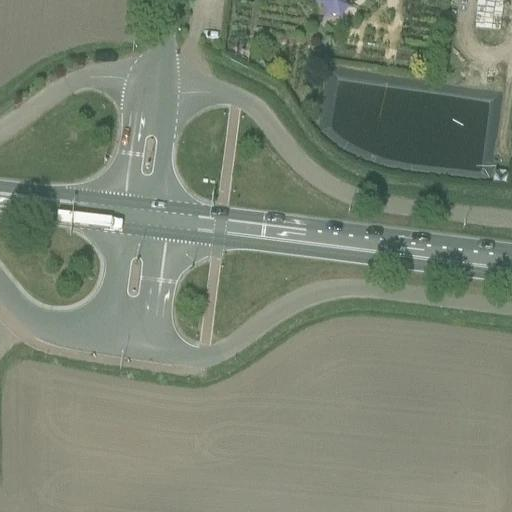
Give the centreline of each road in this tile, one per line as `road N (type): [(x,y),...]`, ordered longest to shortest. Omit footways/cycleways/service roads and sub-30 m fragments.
road 1 (unclassified): [(511,308),(358,286),(278,314),(217,355),(128,341)]
road 2 (unclassified): [(511,223),(375,204),(327,187),(289,156),(253,106),(235,96),(157,86)]
road 3 (primary): [(511,265),(159,222)]
road 4 (unclassified): [(157,86),(85,78),(0,128)]
road 5 (unclassified): [(128,341),(51,330),(0,287)]
road 6 (unclassified): [(159,222),(167,129),(157,86)]
road 7 (unclassified): [(157,86),(136,128),(123,217)]
road 8 (unclassified): [(123,217),(114,297),(128,341)]
road 9 (unclassified): [(128,341),(149,299),(159,222)]
road 10 (primary): [(123,217),(0,204)]
